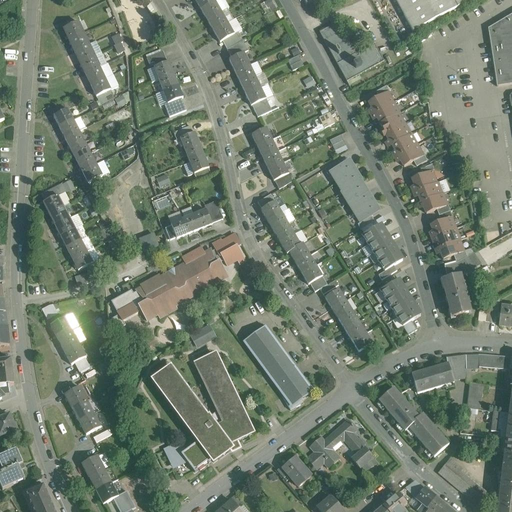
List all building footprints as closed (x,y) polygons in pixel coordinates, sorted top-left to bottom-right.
[(213,0),(195,0),(201,10),(215,2),(213,0)] [(394,0),(413,33),(471,0),(394,0)] [(215,2),(201,10),(207,21),(221,13),(215,2)] [(221,13),(207,21),(214,32),(228,24),(221,13)] [(492,58),(511,55),(511,15),(488,29),(492,58)] [(214,32),(213,32),(220,43),(222,42),(234,35),(238,33),(241,31),(235,20),(228,24),(214,32)] [(78,22),(64,29),(69,41),(84,34),(78,22)] [(351,46),(338,23),(320,33),(347,83),(384,62),(374,44),(360,52),(355,55),(351,46)] [(234,35),(222,42),(227,50),(243,42),(238,33),(234,35)] [(84,34),(69,41),(75,52),(89,45),(84,34)] [(119,34),(112,38),(119,54),(126,51),(119,34)] [(243,42),(227,50),(232,59),(244,54),(248,52),(243,42)] [(360,52),(355,43),(351,46),(355,55),(360,52)] [(89,45),(75,52),(80,63),(94,57),(89,45)] [(163,52),(147,59),(149,65),(154,63),(156,68),(167,63),(163,52)] [(232,59),(229,61),(235,72),(249,66),(249,65),(244,54),(232,59)] [(511,55),(492,58),(497,87),(511,84),(511,55)] [(293,71),(304,66),(299,56),(289,60),(293,71)] [(94,57),(80,63),(85,75),(100,68),(94,57)] [(156,68),(154,69),(158,81),(159,81),(174,75),(169,63),(156,68)] [(249,66),(235,72),(240,84),(255,77),(249,65),(249,66)] [(100,68),(85,75),(91,86),(105,79),(100,68)] [(174,75),(159,81),(163,92),(178,87),(174,75)] [(255,77),(240,84),(246,95),(260,88),(255,77)] [(304,80),(308,88),(315,85),(311,77),(304,80)] [(105,79),(91,86),(96,98),(111,91),(105,79)] [(163,92),(163,93),(168,104),(168,105),(182,99),(183,99),(178,87),(163,92)] [(246,95),(245,95),(251,107),(252,107),(266,100),(260,88),(246,95)] [(393,104),(387,93),(368,103),(371,109),(369,111),(372,116),(393,104)] [(182,99),(168,105),(168,104),(164,106),(169,118),(186,111),(182,99)] [(266,100),(252,107),(258,118),(272,112),(266,100)] [(399,115),(393,104),(372,116),(375,120),(377,119),(380,125),(398,115),(399,115)] [(68,110),(53,117),(59,128),(74,121),(68,110)] [(312,121),(316,132),(336,124),(331,113),(312,121)] [(380,125),(379,125),(383,131),(380,132),(383,137),(385,136),(404,126),(398,115),(380,125)] [(74,121),(59,128),(65,140),(79,132),(74,121)] [(404,126),(385,136),(388,141),(386,143),(389,148),(392,146),(410,136),(404,126)] [(190,127),(173,134),(176,141),(180,140),(193,134),(190,127)] [(266,129),(252,136),(257,148),(272,141),(266,129)] [(79,132),(65,140),(71,151),(85,143),(79,132)] [(193,134),(180,140),(185,152),(200,146),(195,134),(193,134)] [(341,136),(330,141),(335,152),(346,147),(341,136)] [(410,136),(392,146),(395,152),(393,153),(395,158),(416,146),(411,136),(410,136)] [(272,141),(257,148),(263,159),(277,152),(272,141)] [(85,143),(71,151),(77,162),(91,154),(85,143)] [(200,146),(185,152),(189,163),(204,157),(200,146)] [(416,146),(395,158),(398,163),(400,162),(403,168),(413,162),(422,157),(416,146)] [(277,152),(263,159),(268,170),(283,163),(277,152)] [(91,154),(77,162),(82,173),(97,166),(91,154)] [(422,157),(413,162),(416,167),(427,162),(424,156),(422,157)] [(204,157),(189,163),(194,175),(208,169),(209,169),(204,157)] [(338,161),(324,170),(328,175),(330,174),(341,166),(338,161)] [(341,166),(330,174),(336,184),(355,172),(349,162),(341,166)] [(268,170),(268,171),(274,182),(275,182),(289,175),(288,175),(283,163),(268,170)] [(432,165),(421,170),(423,175),(431,172),(434,171),(432,165)] [(97,166),(82,173),(88,184),(102,177),(97,166)] [(208,169),(194,175),(196,181),(211,175),(208,169)] [(355,172),(336,184),(342,193),(341,194),(361,182),(355,172)] [(423,175),(412,179),(414,186),(412,187),(414,193),(435,185),(431,172),(423,175)] [(289,175),(275,182),(279,190),(294,181),(291,174),(288,175),(289,175)] [(167,175),(156,179),(160,188),(171,184),(167,175)] [(361,182),(341,194),(348,204),(367,192),(361,183),(362,182),(361,182)] [(435,185),(414,193),(416,198),(419,197),(421,203),(441,196),(436,184),(435,185)] [(367,192),(348,204),(354,214),(373,202),(367,192)] [(421,203),(419,204),(421,209),(424,208),(426,215),(437,211),(446,207),(446,206),(442,195),(441,196),(421,203)] [(58,197),(43,204),(49,215),(64,208),(58,197)] [(373,202),(354,214),(360,224),(371,217),(379,212),(373,202)] [(275,203),(261,211),(268,222),(281,214),(275,203)] [(446,207),(437,211),(439,216),(450,212),(448,206),(446,206),(446,207)] [(64,208),(49,215),(55,226),(69,219),(64,208)] [(206,211),(194,215),(200,230),(212,226),(206,211)] [(450,212),(439,216),(441,222),(450,218),(451,219),(452,218),(450,212)] [(281,214),(268,222),(274,233),(288,225),(281,214)] [(194,215),(182,220),(188,235),(200,230),(194,215)] [(371,217),(360,224),(357,225),(361,231),(371,224),(374,222),(371,217)] [(374,222),(371,224),(374,229),(380,226),(386,222),(383,217),(374,222)] [(441,222),(430,226),(433,232),(430,233),(432,238),(455,230),(451,219),(450,218),(441,222)] [(69,219),(55,226),(61,238),(75,230),(69,219)] [(182,220),(170,225),(176,240),(188,235),(182,220)] [(288,225),(274,233),(280,244),(294,236),(288,225)] [(386,235),(380,226),(374,229),(363,236),(368,245),(386,235)] [(75,230),(61,238),(67,249),(81,241),(75,230)] [(455,230),(432,238),(434,244),(437,243),(439,249),(458,241),(459,241),(455,230)] [(153,235),(140,241),(145,252),(158,247),(153,235)] [(386,235),(368,245),(374,254),(391,243),(386,235)] [(294,236),(280,244),(287,255),(289,253),(300,246),(294,236)] [(81,241),(67,249),(72,260),(87,252),(81,241)] [(439,249),(436,250),(438,255),(441,254),(443,261),(463,253),(458,241),(439,249)] [(391,243),(374,254),(379,263),(397,252),(391,243)] [(300,246),(289,253),(296,264),(309,256),(303,245),(300,246)] [(87,252),(72,260),(78,271),(92,264),(92,263),(98,260),(93,249),(87,252)] [(211,250),(160,278),(160,276),(140,287),(141,289),(136,292),(136,293),(128,297),(126,294),(111,302),(119,316),(112,320),(118,331),(125,326),(123,322),(138,314),(135,309),(139,307),(147,322),(157,316),(159,319),(177,310),(175,307),(200,294),(201,296),(219,287),(217,283),(228,277),(219,262),(211,266),(209,263),(214,260),(211,250)] [(397,252),(379,263),(385,272),(394,266),(402,261),(397,252)] [(473,254),(463,260),(470,270),(480,264),(473,254)] [(309,256),(296,264),(302,275),(316,267),(309,256)] [(463,260),(456,264),(444,267),(447,279),(460,276),(472,273),(470,270),(463,260)] [(302,275),(308,286),(310,285),(322,278),(316,266),(316,267),(302,275)] [(385,272),(378,276),(381,281),(397,272),(394,266),(385,272)] [(79,287),(94,282),(90,272),(75,278),(79,287)] [(447,279),(443,281),(445,288),(444,289),(450,311),(451,311),(454,319),(470,314),(468,306),(469,306),(463,284),(462,284),(460,276),(447,279)] [(322,278),(310,285),(315,293),(320,290),(320,291),(327,286),(322,278)] [(327,286),(320,291),(323,296),(338,286),(335,281),(327,286)] [(398,281),(381,292),(386,301),(404,290),(398,281)] [(346,301),(339,290),(325,299),(332,310),(346,302),(346,301)] [(404,290),(386,301),(392,310),(409,299),(404,290)] [(409,299),(392,310),(397,318),(415,308),(409,299)] [(499,301),(493,304),(492,312),(491,323),(496,324),(499,301)] [(346,302),(332,310),(339,321),(352,312),(346,302)] [(54,304),(42,310),(47,320),(59,314),(54,304)] [(415,308),(397,318),(403,327),(420,317),(415,308)] [(511,308),(501,308),(499,327),(511,328),(511,308)] [(352,312),(339,321),(345,331),(359,323),(352,312)] [(65,318),(50,326),(57,340),(72,332),(65,318)] [(359,323),(345,331),(352,342),(365,333),(359,323)] [(209,327),(191,337),(197,348),(215,338),(209,327)] [(7,328),(0,328),(0,347),(9,346),(7,328)] [(312,393),(265,329),(253,339),(259,346),(251,352),(263,367),(265,366),(268,370),(266,372),(281,392),(279,393),(290,412),(303,404),(299,398),(301,397),(303,400),(312,393)] [(72,332),(57,340),(64,353),(79,345),(72,332)] [(365,333),(352,342),(359,353),(372,344),(365,333)] [(79,345),(64,353),(71,366),(86,358),(79,345)] [(250,426),(218,361),(217,362),(214,356),(198,363),(224,417),(212,423),(209,418),(206,421),(168,370),(153,381),(198,442),(181,455),(194,473),(211,461),(213,463),(232,450),(232,451),(239,448),(238,445),(236,441),(252,434),(248,427),(250,426)] [(465,356),(446,359),(447,365),(448,365),(452,381),(466,379),(466,370),(465,356)] [(478,356),(465,356),(466,370),(479,370),(478,356)] [(511,359),(483,356),(482,369),(510,371),(511,359)] [(11,360),(0,360),(0,371),(12,370),(11,360)] [(447,365),(412,376),(418,394),(453,383),(452,381),(448,365),(447,365)] [(12,370),(0,371),(0,386),(14,385),(12,370)] [(483,385),(470,384),(467,409),(480,411),(483,385)] [(14,385),(0,386),(0,400),(5,398),(4,396),(11,395),(10,386),(14,386),(14,385)] [(80,388),(65,396),(72,410),(87,402),(80,388)] [(409,428),(418,419),(393,389),(379,401),(405,431),(409,428)] [(87,402),(72,410),(79,423),(94,415),(87,402)] [(511,414),(493,413),(491,432),(501,433),(501,439),(507,440),(511,440),(511,414)] [(9,415),(0,419),(0,438),(13,432),(14,434),(19,432),(15,424),(14,425),(9,415)] [(94,415),(79,423),(86,436),(101,428),(94,415)] [(418,419),(409,428),(434,457),(448,445),(422,415),(418,419)] [(344,440),(351,434),(354,431),(355,431),(353,428),(354,427),(352,425),(351,426),(348,422),(347,423),(348,423),(324,444),(321,440),(322,440),(321,439),(310,448),(311,448),(316,453),(323,462),(324,464),(328,469),(339,460),(338,459),(338,460),(330,451),(344,440)] [(109,430),(93,439),(96,444),(112,436),(109,430)] [(351,434),(344,440),(358,456),(352,461),(353,462),(353,461),(359,468),(359,469),(361,468),(365,473),(376,464),(371,459),(372,458),(367,453),(370,451),(360,440),(358,442),(351,434)] [(9,452),(7,453),(7,454),(0,456),(0,464),(3,472),(1,473),(1,474),(0,473),(0,485),(2,491),(25,481),(21,471),(25,469),(17,449),(9,453),(9,452)] [(316,453),(307,460),(316,471),(324,464),(323,462),(316,453)] [(97,457),(82,465),(89,479),(104,471),(97,457)] [(295,459),(283,469),(282,468),(277,472),(284,480),(286,478),(289,481),(291,479),(298,488),(304,484),(302,482),(309,476),(295,459)] [(488,494),(461,472),(463,470),(450,459),(438,474),(479,508),(488,494)] [(511,511),(511,466),(504,466),(502,483),(499,483),(497,501),(499,501),(498,511),(511,511)] [(104,471),(89,479),(96,492),(111,484),(104,471)] [(415,481),(404,490),(416,500),(424,489),(415,481)] [(96,492),(103,506),(113,500),(119,511),(128,511),(132,510),(132,511),(135,509),(127,492),(118,497),(111,484),(96,492)] [(43,486),(26,494),(32,509),(50,502),(43,486)] [(435,498),(424,489),(416,500),(420,503),(415,509),(417,511),(420,511),(425,507),(427,508),(435,498)] [(343,503),(336,494),(331,498),(339,507),(343,503)] [(398,494),(383,507),(386,511),(405,511),(403,508),(407,505),(398,494)] [(243,506),(235,496),(230,500),(232,502),(239,510),(243,506)] [(331,497),(317,509),(319,511),(343,511),(339,507),(331,498),(331,497)] [(441,511),(446,507),(435,498),(427,508),(428,510),(426,511),(441,511)] [(54,511),(50,502),(32,509),(33,511),(54,511)] [(231,502),(221,511),(220,511),(221,511),(220,511),(240,511),(239,510),(232,502),(231,502)]
